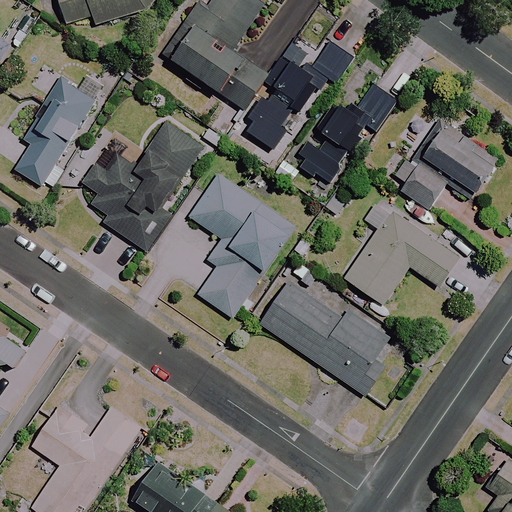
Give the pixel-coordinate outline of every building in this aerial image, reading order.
[(60,0),(69,27),(96,18),(99,26),(148,10),(157,0),(60,0)] [(269,2),(266,0),(214,0),(209,8),(202,3),(165,54),(247,112),(274,73),(238,48),(269,2)] [(0,62),(11,46),(0,39),(0,62)] [(321,91),(329,77),(319,71),(315,77),(284,58),(269,84),(279,90),(252,135),(278,151),(290,132),(284,129),(311,84),(321,91)] [(59,168),(107,86),(87,75),(78,91),(61,82),(25,143),(33,147),(19,171),(45,187),(47,183),(56,188),(65,172),(59,168)] [(325,133),(347,147),(362,124),(376,133),(397,101),(375,86),(361,106),(348,98),(325,133)] [(206,149),(169,123),(137,168),(121,157),(127,149),(117,142),(87,184),(100,194),(93,204),(111,216),(106,222),(149,253),(173,219),(162,211),(206,149)] [(422,168),(409,159),(396,177),(408,186),(405,192),(434,212),(452,185),(474,200),(500,163),(449,128),(422,168)] [(297,157),(304,162),(300,167),(315,179),(319,173),(331,182),(350,158),(316,132),(297,157)] [(235,319),(297,227),(220,176),(192,217),(224,239),(211,260),(220,266),(200,295),(235,319)] [(417,204),(400,190),(390,203),(408,216),(417,204)] [(462,260),(394,213),(347,279),(385,306),(412,268),(442,289),(462,260)] [(319,276),(300,262),(292,273),(302,280),(301,281),(310,288),(319,276)] [(335,313),(290,282),(261,324),(367,397),(388,367),(376,360),(391,339),(341,304),(335,313)] [(0,431),(11,414),(0,406),(0,366),(19,367),(28,353),(0,333),(0,431)] [(85,511),(142,427),(112,407),(96,430),(61,407),(34,447),(64,467),(35,510),(37,511),(85,511)] [(511,511),(511,464),(507,461),(488,488),(500,496),(491,509),(494,511),(511,511)] [(227,511),(159,465),(135,500),(152,511),(227,511)]
